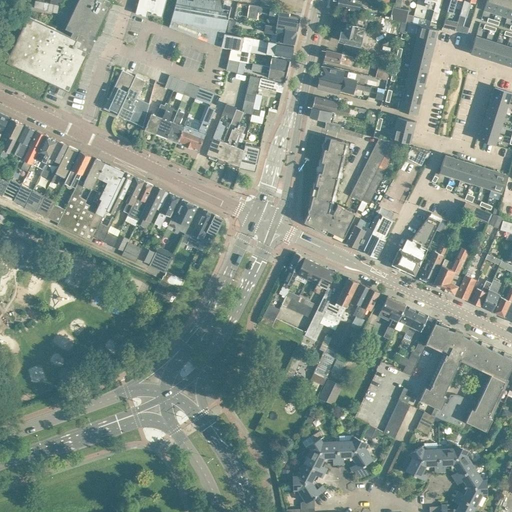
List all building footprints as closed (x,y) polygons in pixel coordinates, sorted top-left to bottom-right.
[(69,91),(81,65),(111,2),(107,0),(78,0),(65,28),(72,32),(70,36),(28,16),(6,62),(69,91)] [(43,9),(44,2),(35,0),(34,7),(43,9)] [(138,0),(135,13),(146,16),(148,10),(151,11),(151,13),(162,16),(166,0),(138,0)] [(176,0),(169,27),(221,47),(224,34),(225,34),(232,2),(232,0),(176,0)] [(361,0),(359,0),(338,0),(337,6),(367,12),(367,9),(359,8),(361,0)] [(436,0),(434,7),(430,22),(436,24),(442,0),(436,0)] [(450,0),(448,7),(447,11),(453,12),(456,0),(450,0)] [(463,0),(464,0),(460,15),(466,17),(470,2),(475,4),(475,0),(463,0)] [(495,13),(499,0),(486,0),(484,10),(495,13)] [(507,17),(511,0),(499,0),(495,13),(507,17)] [(299,22),(300,17),(288,15),(289,12),(279,10),(277,9),(260,6),(259,12),(269,14),(278,16),(276,26),(297,30),(299,22)] [(405,22),(408,9),(400,7),(394,6),(393,6),(391,14),(383,13),(382,18),(401,21),(405,22)] [(382,18),(366,15),(364,19),(381,23),(382,18)] [(338,40),(358,45),(359,45),(362,34),(363,34),(366,21),(358,19),(357,25),(346,22),(344,31),(341,31),(338,40)] [(444,19),(442,27),(455,29),(457,21),(444,19)] [(395,35),(398,29),(382,22),(377,33),(387,37),(389,33),(395,35)] [(296,34),(297,30),(276,26),(265,24),(264,32),(272,34),(275,35),(275,34),(278,34),(277,40),(294,43),(296,34)] [(435,40),(437,29),(418,24),(415,35),(435,40)] [(453,38),(455,32),(442,28),(440,34),(453,38)] [(294,45),(225,34),(224,34),(221,47),(231,49),(228,59),(239,61),(248,63),(252,45),(267,48),(266,53),(272,54),(272,57),(283,59),(283,56),(288,57),(291,57),(294,45)] [(432,50),(435,40),(415,35),(415,36),(417,36),(415,46),(432,50)] [(480,56),(486,39),(475,36),(475,38),(470,53),(480,56)] [(491,59),(496,42),(486,39),(480,56),(491,59)] [(501,63),(507,46),(496,42),(491,59),(501,63)] [(429,61),(432,50),(415,46),(412,57),(429,61)] [(511,66),(511,64),(511,47),(507,46),(501,63),(511,66)] [(352,56),(326,50),(323,60),(338,64),(349,66),(352,56)] [(288,59),(288,57),(283,56),(283,59),(272,57),(270,66),(287,71),(290,60),(288,59)] [(427,72),(429,61),(412,57),(410,67),(427,72)] [(237,72),(239,61),(228,59),(226,70),(237,72)] [(387,80),(390,65),(379,62),(375,77),(387,80)] [(285,82),(287,71),(270,66),(253,63),(252,70),(269,73),(268,77),(285,82)] [(322,65),(319,78),(355,86),(356,84),(357,79),(343,76),(344,71),(322,65)] [(424,82),(427,72),(410,67),(407,78),(424,82)] [(132,109),(138,95),(145,81),(135,76),(136,75),(135,75),(135,76),(122,70),(109,98),(107,98),(108,99),(105,106),(111,109),(111,110),(116,113),(117,111),(118,112),(116,115),(117,115),(118,114),(129,119),(133,111),(134,111),(135,111),(132,109)] [(174,90),(178,79),(169,75),(165,87),(174,90)] [(259,84),(261,78),(250,75),(249,81),(259,84)] [(284,83),(261,78),(259,84),(259,86),(282,92),(284,83)] [(355,86),(319,78),(317,87),(317,88),(339,93),(340,90),(353,94),(355,89),(355,86)] [(422,93),(424,82),(407,78),(404,89),(422,93)] [(184,94),(188,82),(178,79),(174,90),(184,94)] [(259,86),(259,84),(249,81),(247,87),(258,89),(259,86)] [(195,98),(199,87),(188,82),(184,94),(195,98)] [(210,104),(214,94),(215,92),(199,87),(195,98),(210,104)] [(256,95),(258,89),(247,87),(246,93),(256,95)] [(508,103),(511,92),(494,87),(491,97),(508,103)] [(419,103),(422,93),(404,89),(402,98),(400,98),(399,99),(419,103)] [(255,101),(256,95),(246,93),(244,99),(255,101)] [(337,104),(337,101),(315,96),(312,106),(334,112),(348,116),(350,108),(337,104)] [(505,113),(508,103),(491,97),(488,108),(505,113)] [(244,99),(242,109),(244,110),(243,112),(243,113),(252,115),(252,113),(255,101),(244,99)] [(416,114),(419,103),(399,99),(397,109),(416,114)] [(156,133),(168,104),(166,103),(165,105),(161,104),(156,115),(152,113),(146,129),(147,131),(150,132),(152,132),(156,133)] [(174,123),(173,122),(169,120),(173,109),(170,107),(171,105),(168,104),(156,133),(161,135),(160,136),(166,139),(166,137),(168,138),(174,123)] [(226,105),(222,116),(232,120),(236,109),(226,105)] [(215,109),(209,106),(198,132),(185,126),(184,127),(178,142),(198,150),(215,109)] [(334,114),(334,112),(312,106),(309,117),(325,121),(324,128),(338,132),(339,127),(340,124),(332,122),(333,118),(334,118),(335,114),(334,114)] [(368,109),(357,106),(356,110),(368,113),(366,121),(376,123),(379,113),(368,109)] [(174,123),(168,138),(171,139),(172,141),(175,142),(177,141),(178,142),(184,127),(180,125),(184,113),(180,111),(181,109),(179,108),(173,122),(174,123)] [(501,123),(505,113),(488,108),(485,118),(501,123)] [(243,112),(240,111),(236,109),(232,120),(231,122),(231,123),(238,126),(239,123),(240,119),(243,112)] [(0,135),(9,117),(0,112),(0,135)] [(412,132),(415,121),(398,117),(395,127),(393,127),(412,132)] [(6,159),(23,123),(11,118),(2,135),(8,138),(0,156),(6,159)] [(498,134),(501,123),(485,118),(481,128),(498,134)] [(220,121),(208,154),(210,155),(209,157),(214,159),(215,157),(217,158),(216,159),(217,159),(224,141),(220,140),(223,132),(225,126),(222,125),(223,123),(220,121)] [(236,141),(228,162),(231,164),(230,165),(235,167),(236,166),(237,166),(244,144),(245,143),(245,141),(243,140),(245,134),(243,133),(245,128),(241,126),(242,124),(239,123),(238,126),(237,128),(236,131),(238,131),(235,141),(236,141)] [(20,141),(13,157),(20,160),(35,129),(25,125),(18,140),(20,141)] [(236,131),(237,128),(235,127),(234,130),(233,129),(229,141),(229,143),(224,141),(217,159),(218,159),(218,158),(220,159),(219,162),(222,163),(222,162),(224,163),(225,161),(228,162),(236,141),(235,141),(238,131),(236,131)] [(363,134),(339,127),(338,132),(362,138),(363,134)] [(409,143),(412,132),(393,127),(390,138),(409,143)] [(495,144),(498,134),(481,128),(478,139),(495,144)] [(33,161),(46,135),(37,130),(29,146),(33,148),(28,157),(26,157),(21,168),(28,171),(33,161)] [(46,135),(35,157),(47,163),(58,140),(46,135)] [(325,136),(325,137),(322,149),(324,149),(322,160),(320,159),(316,172),(318,173),(316,183),(314,182),(310,195),(312,196),(308,212),(304,221),(314,226),(314,227),(326,233),(327,231),(331,233),(330,235),(341,241),(355,213),(337,204),(332,213),(328,211),(346,142),(325,136)] [(361,201),(375,174),(392,141),(379,138),(350,195),(361,201)] [(49,169),(52,163),(53,159),(58,162),(67,144),(58,140),(47,163),(45,167),(49,169)] [(392,141),(375,174),(361,201),(368,204),(384,172),(383,172),(397,143),(392,141)] [(255,171),(260,147),(245,143),(244,144),(237,166),(237,167),(255,171)] [(69,145),(49,185),(55,188),(57,183),(58,184),(62,175),(65,176),(78,150),(69,145)] [(430,151),(411,146),(405,157),(421,165),(425,158),(426,159),(430,151)] [(80,151),(64,182),(67,184),(67,186),(68,188),(71,188),(72,187),(72,186),(75,188),(79,180),(91,156),(80,151)] [(449,177),(455,158),(445,155),(439,174),(449,177)] [(92,189),(105,162),(95,158),(84,181),(85,181),(84,182),(79,180),(75,188),(72,194),(80,197),(85,186),(92,189)] [(460,181),(466,162),(455,158),(449,177),(450,178),(450,175),(459,178),(460,178),(459,181),(460,181)] [(124,172),(105,162),(92,189),(97,191),(93,200),(99,203),(97,209),(85,203),(86,200),(80,197),(72,194),(65,209),(58,223),(57,224),(91,241),(94,236),(100,222),(105,212),(111,199),(124,172)] [(471,182),(476,165),(466,162),(460,181),(470,184),(471,182)] [(481,185),(487,168),(476,165),(471,182),(481,185)] [(45,167),(41,174),(46,177),(50,169),(49,169),(45,167)] [(491,191),(497,171),(487,168),(481,185),(491,188),(490,191),(491,191)] [(501,194),(507,175),(497,171),(491,191),(501,194)] [(133,176),(124,172),(111,199),(105,212),(112,216),(120,199),(122,199),(133,176)] [(129,213),(144,181),(135,177),(127,193),(130,194),(126,201),(128,202),(123,211),(129,213)] [(0,193),(3,195),(8,184),(0,179),(0,193)] [(129,213),(128,215),(134,218),(139,220),(142,211),(141,211),(146,200),(153,185),(144,181),(129,213)] [(14,201),(19,190),(8,184),(3,195),(14,201)] [(25,206),(33,190),(22,184),(19,190),(14,201),(25,206)] [(161,210),(169,193),(154,186),(142,211),(139,220),(137,223),(143,226),(146,220),(150,221),(156,207),(161,210)] [(36,212),(44,196),(33,190),(25,206),(36,212)] [(161,210),(155,223),(158,225),(157,227),(160,228),(166,215),(170,216),(179,197),(169,193),(161,210)] [(47,217),(54,204),(55,201),(44,196),(36,212),(47,217)] [(182,199),(173,219),(183,224),(192,203),(182,199)] [(493,214),(466,202),(462,212),(488,223),(489,223),(493,214)] [(192,203),(183,224),(185,225),(188,226),(198,206),(192,203)] [(58,223),(65,209),(54,204),(47,217),(58,223)] [(197,249),(214,214),(203,209),(194,229),(188,226),(181,242),(197,249)] [(427,246),(435,228),(440,217),(431,213),(430,215),(429,215),(430,216),(427,223),(425,222),(422,229),(420,227),(411,240),(407,238),(400,253),(397,251),(391,264),(413,274),(427,246)] [(211,233),(205,247),(209,249),(223,218),(215,214),(207,231),(211,233)] [(394,220),(380,214),(373,228),(368,225),(366,230),(357,248),(363,251),(376,257),(394,220)] [(498,227),(502,217),(497,216),(493,214),(489,223),(498,227)] [(440,217),(435,228),(442,232),(447,221),(440,217)] [(133,231),(136,226),(126,219),(122,225),(133,231)] [(100,222),(94,236),(103,241),(106,235),(108,231),(110,227),(100,222)] [(511,225),(502,223),(500,232),(511,235),(511,257),(511,262),(511,261),(511,225)] [(357,248),(366,230),(354,225),(346,243),(357,248)] [(113,246),(116,240),(116,239),(118,236),(108,231),(106,235),(103,241),(113,246)] [(116,240),(113,246),(124,250),(127,244),(127,243),(129,238),(119,233),(118,236),(116,239),(116,240)] [(448,243),(442,240),(436,251),(434,250),(430,260),(427,259),(424,267),(418,264),(413,274),(416,275),(430,282),(448,243)] [(139,255),(142,250),(127,243),(127,244),(124,250),(122,254),(136,261),(137,260),(139,255)] [(453,262),(444,258),(433,283),(453,293),(461,277),(457,275),(469,250),(460,246),(453,262)] [(144,247),(139,258),(149,263),(155,252),(144,247)] [(155,252),(149,265),(166,273),(167,271),(172,259),(155,252)] [(297,274),(305,257),(304,257),(305,257),(295,252),(288,268),(290,269),(283,286),(289,289),(297,273),(297,274)] [(499,265),(501,260),(487,254),(485,259),(499,265)] [(307,279),(315,262),(305,257),(297,274),(307,279)] [(511,271),(511,268),(511,265),(501,260),(499,265),(511,271)] [(327,288),(334,271),(315,262),(307,279),(317,283),(315,286),(320,289),(322,285),(327,288)] [(179,288),(183,280),(167,271),(166,273),(165,276),(163,280),(176,287),(179,288)] [(476,279),(465,274),(456,294),(466,299),(476,279)] [(358,282),(348,277),(334,306),(327,303),(330,299),(329,297),(325,295),(323,296),(306,332),(304,335),(315,340),(322,325),(335,331),(337,325),(340,320),(340,319),(358,282)] [(168,302),(176,287),(160,280),(153,295),(168,302)] [(480,306),(491,283),(486,280),(481,290),(476,287),(470,301),(480,306)] [(491,311),(499,294),(495,292),(499,283),(492,280),(491,283),(480,306),(491,311)] [(355,316),(369,287),(360,283),(352,301),(354,303),(350,313),(355,316)] [(503,317),(511,297),(511,286),(505,299),(500,296),(493,312),(503,317)] [(283,301),(289,291),(282,287),(276,298),(283,301)] [(371,310),(379,292),(369,287),(355,316),(351,326),(359,330),(364,319),(362,318),(367,309),(371,310)] [(295,300),(297,295),(294,294),(289,291),(287,295),(292,298),(295,300)] [(288,307),(292,298),(287,295),(282,305),(288,307)] [(304,304),(306,299),(304,298),(299,296),(297,295),(295,300),(297,300),(302,303),(304,304)] [(398,320),(405,304),(387,296),(381,309),(378,315),(388,320),(390,316),(392,318),(389,326),(394,328),(398,320)] [(293,309),(297,300),(295,300),(292,298),(288,307),(293,309)] [(314,303),(309,301),(306,299),(304,304),(307,305),(313,308),(314,303)] [(298,312),(302,303),(297,300),(293,309),(298,312)] [(303,314),(307,305),(302,303),(298,312),(303,314)] [(405,333),(417,310),(405,304),(398,320),(404,322),(400,331),(405,333)] [(271,327),(276,318),(279,310),(268,305),(260,321),(271,327)] [(308,317),(313,308),(307,305),(303,314),(308,317)] [(417,340),(428,315),(417,310),(405,333),(403,339),(409,342),(411,338),(415,340),(417,340)] [(276,329),(281,320),(276,318),(271,327),(276,329)] [(471,335),(437,319),(426,341),(447,351),(461,357),(492,372),(505,379),(507,376),(462,354),(471,335)] [(281,331),(286,322),(281,320),(276,329),(281,331)] [(340,320),(337,325),(346,329),(348,323),(340,320)] [(286,334),(291,325),(286,322),(281,331),(286,334)] [(291,336),(296,327),(291,325),(286,334),(291,336)] [(296,338),(301,329),(296,327),(291,336),(296,338)] [(302,341),(304,335),(306,332),(301,329),(296,338),(302,341)] [(389,343),(392,333),(385,331),(382,341),(389,343)] [(511,364),(511,354),(471,335),(462,354),(507,376),(511,364)] [(287,371),(293,374),(306,347),(300,344),(287,371)] [(335,356),(338,351),(327,346),(325,351),(335,356)] [(421,353),(421,352),(413,349),(408,359),(416,363),(421,353)] [(311,379),(323,384),(336,357),(335,356),(325,351),(324,351),(311,379)] [(443,395),(461,357),(447,351),(429,388),(443,395)] [(410,374),(416,363),(408,359),(402,356),(399,363),(405,366),(402,371),(409,374),(411,375),(411,374),(410,374)] [(488,416),(505,379),(492,372),(474,410),(488,416)] [(334,403),(342,385),(328,378),(319,397),(334,403)] [(492,418),(488,416),(474,410),(468,407),(469,405),(470,405),(469,403),(469,402),(467,401),(466,400),(466,399),(465,398),(463,397),(462,397),(461,396),(460,396),(459,395),(457,395),(456,395),(455,394),(453,394),(451,395),(449,395),(448,398),(443,395),(429,388),(425,386),(419,399),(434,406),(431,414),(467,431),(471,423),(486,430),(492,418)] [(412,391),(404,387),(399,399),(407,402),(412,391)] [(398,400),(396,406),(407,411),(409,405),(398,400)] [(407,411),(396,406),(393,411),(404,416),(407,411)] [(404,416),(393,411),(391,416),(402,422),(404,416)] [(423,411),(421,417),(432,422),(435,416),(423,411)] [(402,422),(391,416),(388,422),(399,427),(402,422)] [(432,422),(421,417),(418,422),(429,428),(432,422)] [(399,427),(388,422),(386,428),(397,433),(399,427)] [(429,428),(418,422),(415,428),(427,433),(429,428)] [(366,448),(368,444),(367,444),(371,436),(378,434),(377,429),(368,424),(360,440),(350,459),(353,464),(350,466),(353,471),(355,470),(361,479),(363,479),(372,474),(365,463),(376,457),(374,455),(371,457),(366,448)] [(397,433),(386,428),(383,433),(394,438),(397,433)] [(338,463),(337,437),(335,437),(335,441),(325,441),(318,432),(311,437),(326,460),(327,460),(333,460),(333,464),(338,463)] [(350,459),(360,440),(351,436),(349,440),(339,441),(339,437),(337,437),(338,463),(344,463),(344,459),(349,459),(350,459)] [(326,461),(326,460),(311,437),(303,442),(309,451),(305,459),(301,458),(300,460),(324,473),(327,468),(323,466),(326,461)] [(452,467),(461,447),(453,443),(450,447),(440,448),(440,444),(438,444),(439,472),(445,471),(445,467),(451,467),(452,467)] [(439,472),(438,444),(436,444),(436,448),(426,448),(423,444),(415,449),(428,468),(429,468),(434,468),(434,472),(439,472)] [(455,480),(477,465),(476,463),(473,465),(468,456),(470,452),(461,447),(452,467),(455,472),(451,474),(455,480)] [(428,469),(428,468),(415,449),(407,454),(410,459),(406,468),(402,466),(401,468),(426,481),(428,475),(425,474),(428,469)] [(316,480),(318,477),(318,475),(322,477),(324,473),(300,460),(299,462),(302,463),(298,473),(292,473),(293,482),(316,481),(316,480)] [(486,486),(486,477),(481,477),(475,468),(479,466),(477,465),(455,480),(457,484),(461,482),(464,486),(464,487),(486,486)] [(511,491),(511,466),(503,488),(511,491)] [(319,486),(318,485),(316,482),(316,481),(293,482),(293,491),(299,491),(304,499),(300,502),(300,508),(314,507),(314,499),(313,497),(325,489),(322,484),(319,486)] [(487,496),(486,486),(464,487),(464,488),(461,493),(457,491),(455,496),(479,508),(480,506),(477,504),(481,496),(487,496)] [(473,511),(475,508),(478,510),(479,508),(455,496),(453,500),(456,502),(454,507),(453,507),(456,511),(473,511)]
